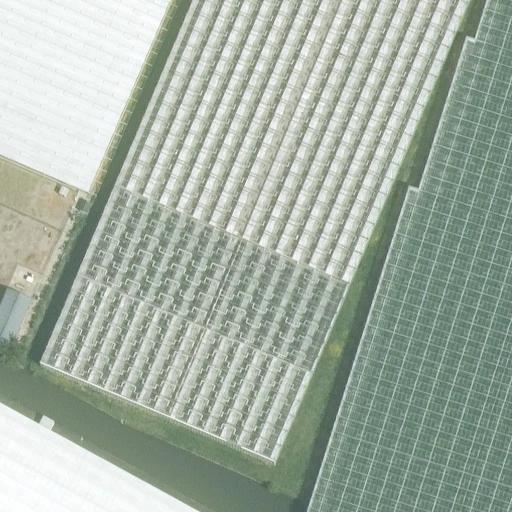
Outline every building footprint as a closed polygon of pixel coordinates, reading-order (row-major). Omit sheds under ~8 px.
[(0,0),(0,159),(88,197),(171,3),(172,0),(0,0)] [(193,0),(38,366),(274,466),(471,0),(193,0)] [(408,193),(309,511),(511,511),(511,0),(488,0),(474,45),(465,43),(417,196),(408,193)] [(83,203),(78,213),(87,217),(91,207),(83,203)] [(7,293),(0,309),(0,348),(11,353),(32,304),(7,293)] [(0,511),(183,511),(143,490),(141,488),(136,486),(133,484),(0,411),(0,511)]
